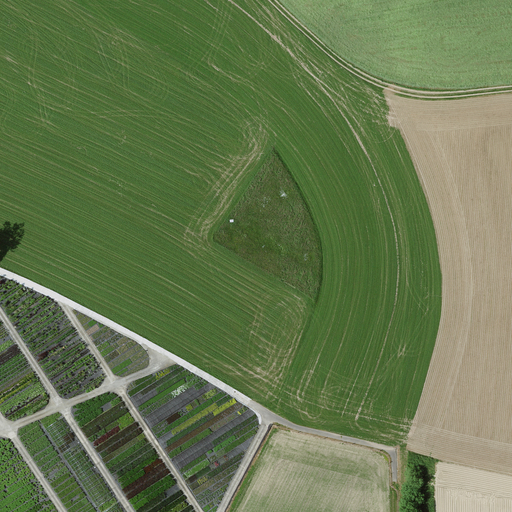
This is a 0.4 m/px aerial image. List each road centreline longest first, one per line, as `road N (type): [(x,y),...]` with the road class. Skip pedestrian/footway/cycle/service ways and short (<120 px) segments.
road 1 (track): [(396,511),(387,448),(283,421),(0,271)]
road 2 (track): [(511,85),(429,92),(381,82),(274,0)]
road 3 (track): [(63,299),(198,511)]
road 4 (track): [(130,511),(0,313)]
road 5 (track): [(0,433),(177,359)]
